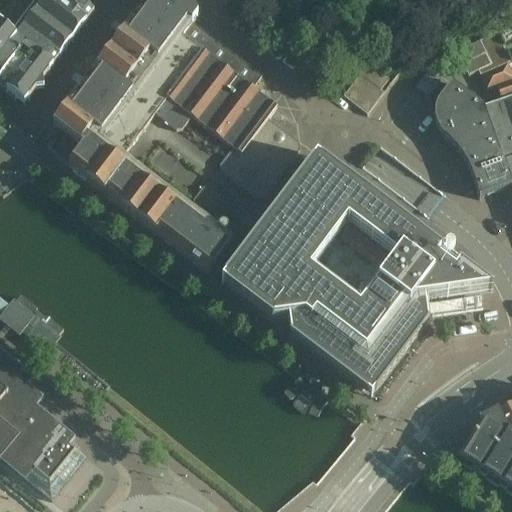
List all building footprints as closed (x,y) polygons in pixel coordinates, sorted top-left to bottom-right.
[(0,89),(14,100),(17,100),(85,10),(85,9),(77,0),(18,0),(6,10),(0,16),(0,89)] [(46,153),(34,169),(302,373),(300,376),(297,381),(292,387),(282,395),(289,403),(299,395),(300,395),(292,406),(303,415),(311,404),(312,405),(307,417),(317,421),(321,410),(326,403),(330,398),(332,395),(358,415),(378,389),(428,324),(478,258),(428,219),(435,210),(443,199),(322,107),(302,103),(194,22),(172,4),(167,10),(159,4),(156,7),(153,11),(145,22),(46,153)] [(471,47),(456,54),(461,62),(461,63),(482,52),(478,44),(471,47)] [(482,52),(461,63),(469,77),(490,65),(482,52)] [(486,93),(511,83),(511,78),(506,64),(478,74),(486,93)] [(380,92),(388,81),(368,66),(343,98),(367,116),(383,94),(380,92)] [(511,83),(495,90),(499,101),(511,96),(511,83)] [(451,86),(438,102),(437,104),(436,107),(435,110),(434,112),(434,115),(433,118),(434,121),(434,124),(435,127),(437,131),(439,135),(440,136),(443,139),(444,141),(447,143),(449,144),(451,147),(456,152),(460,157),(462,160),(466,166),(467,169),(469,172),(471,178),(473,184),(474,187),(476,193),(477,196),(478,202),(479,201),(479,200),(482,208),(491,205),(511,199),(511,96),(499,101),(490,105),(487,107),(483,109),(482,109),(482,110),(451,86)] [(48,352),(62,333),(46,320),(45,321),(35,313),(36,312),(20,298),(5,317),(22,331),(24,328),(33,335),(31,338),(48,352)] [(0,457),(19,472),(55,501),(57,498),(86,461),(74,452),(67,446),(73,439),(72,438),(71,439),(64,434),(65,433),(57,426),(56,427),(49,421),(50,420),(41,413),(40,414),(34,408),(41,399),(40,398),(39,399),(32,393),(33,392),(26,386),(32,379),(31,378),(30,379),(23,374),(24,373),(15,365),(14,367),(7,361),(8,360),(0,353),(0,457)] [(511,409),(501,416),(511,436),(511,409)] [(480,426),(458,460),(461,462),(511,494),(511,445),(508,443),(511,439),(511,436),(501,416),(496,418),(480,426)]
